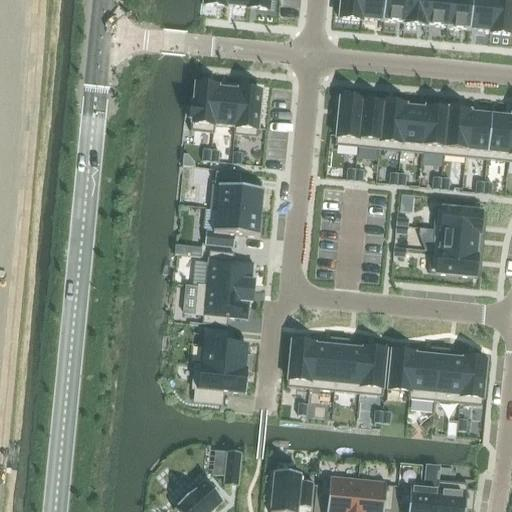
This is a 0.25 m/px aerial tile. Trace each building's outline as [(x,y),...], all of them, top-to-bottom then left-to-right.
[(202,0),(202,7),(226,9),(226,8),(225,8),(225,0),(202,0)] [(225,0),(225,8),(226,8),(246,10),(247,0),(225,0)] [(247,0),(246,10),(269,12),(270,0),(247,0)] [(340,0),(338,20),(362,22),(362,21),(361,21),(362,0),(340,0)] [(362,0),(361,21),(362,21),(382,23),(384,0),(362,0)] [(384,0),(382,23),(403,25),(404,25),(406,0),(384,0)] [(403,25),(403,26),(426,29),(426,27),(425,27),(427,0),(406,0),(404,25),(403,25)] [(427,0),(425,27),(426,27),(446,29),(447,29),(449,0),(427,0)] [(446,29),(446,31),(469,33),(469,32),(468,31),(471,0),(449,0),(447,29),(446,29)] [(471,0),(468,31),(469,32),(489,33),(490,34),(493,0),(471,0)] [(489,33),(489,35),(511,37),(511,0),(493,0),(490,34),(489,33)] [(191,107),(189,121),(191,122),(190,133),(213,135),(214,127),(213,127),(217,90),(218,90),(218,89),(194,86),(192,107),(191,107)] [(217,90),(213,127),(214,127),(234,129),(235,129),(238,92),(218,90),(217,90)] [(234,129),(233,137),(256,139),(261,94),(238,92),(235,129),(234,129)] [(339,100),(334,147),(357,149),(361,103),(339,100)] [(361,103),(357,149),(378,151),(383,105),(382,105),(362,103),(363,103),(361,103)] [(383,105),(378,151),(400,153),(404,108),(405,108),(405,107),(383,105)] [(404,108),(400,153),(421,155),(426,110),(425,110),(405,108),(404,108)] [(426,110),(421,155),(443,157),(447,111),(425,109),(425,110),(426,110)] [(447,111),(443,157),(464,160),(469,115),(470,115),(470,113),(447,111)] [(469,115),(464,160),(486,162),(490,117),(470,115),(469,115)] [(490,117),(486,162),(507,164),(511,119),(490,117)] [(203,151),(202,163),(210,164),(211,152),(203,151)] [(211,152),(210,164),(217,165),(219,153),(211,152)] [(233,154),(232,166),(240,167),(241,155),(233,154)] [(347,171),(346,183),(354,183),(355,171),(347,171)] [(355,171),(354,183),(361,184),(363,172),(355,171)] [(211,187),(209,212),(216,212),(216,211),(260,215),(262,193),(263,193),(264,192),(239,189),(240,177),(215,174),(214,187),(211,187)] [(390,175),(389,187),(396,188),(398,176),(390,175)] [(398,176),(396,188),(404,188),(405,176),(398,176)] [(433,179),(432,191),(440,192),(441,180),(433,179)] [(441,180),(440,192),(447,193),(449,181),(441,180)] [(476,184),(475,196),(483,196),(484,184),(476,184)] [(484,184),(483,196),(490,197),(492,185),(484,184)] [(401,197),(400,204),(412,205),(413,198),(401,197)] [(435,209),(433,231),(478,236),(480,213),(435,209)] [(205,232),(204,247),(233,250),(234,237),(259,239),(259,237),(258,237),(260,215),(216,211),(216,212),(214,233),(205,232)] [(396,220),(395,228),(407,229),(408,221),(396,220)] [(395,228),(394,236),(406,237),(407,229),(395,228)] [(433,231),(431,253),(476,257),(478,236),(433,231)] [(200,259),(201,249),(175,247),(174,257),(200,259)] [(393,250),(392,258),(404,259),(405,251),(393,250)] [(205,288),(205,289),(252,294),(253,283),(251,283),(253,265),(251,265),(233,263),(234,255),(209,253),(205,288)] [(431,253),(428,275),(473,280),(476,257),(431,253)] [(198,287),(195,317),(202,317),(201,325),(226,328),(227,320),(246,322),(247,322),(249,304),(251,305),(252,294),(205,289),(205,288),(198,287)] [(201,367),(201,368),(245,372),(245,373),(251,373),(252,358),(246,357),(247,348),(226,346),(228,334),(204,331),(201,367)] [(290,344),(286,389),(309,391),(313,346),(290,344)] [(313,346),(309,391),(334,394),(338,349),(313,346)] [(338,349),(334,394),(359,396),(363,351),(338,349)] [(363,351),(359,396),(381,398),(386,353),(363,351)] [(391,354),(387,391),(408,393),(409,393),(413,356),(391,354)] [(408,393),(408,401),(434,403),(438,358),(413,356),(409,393),(408,393)] [(438,358),(434,403),(459,406),(463,361),(438,358)] [(463,361),(459,406),(481,408),(486,363),(463,361)] [(194,366),(191,391),(194,391),(193,404),(221,407),(222,394),(242,396),(245,373),(245,372),(201,368),(201,367),(194,366)] [(298,405),(297,418),(305,418),(306,406),(298,405)] [(374,413),(373,425),(381,426),(382,414),(374,413)] [(382,414),(381,426),(389,427),(390,415),(382,414)] [(458,421),(457,433),(465,434),(466,422),(458,421)] [(226,454),(223,487),(237,489),(241,455),(226,454)] [(273,474),(269,511),(296,511),(297,507),(310,508),(313,483),(300,482),(300,477),(273,474)] [(321,481),(319,498),(327,499),(325,511),(354,511),(357,482),(329,480),(329,482),(321,481)] [(357,482),(354,511),(391,511),(394,488),(385,487),(386,485),(357,482)] [(438,490),(435,511),(472,511),(474,492),(466,491),(467,486),(437,483),(437,490),(438,490)] [(175,510),(173,511),(213,511),(222,504),(204,484),(195,492),(195,491),(191,495),(188,492),(176,503),(179,506),(175,509),(175,510)] [(401,489),(400,506),(408,507),(407,511),(435,511),(438,490),(437,490),(409,487),(409,490),(401,489)]
